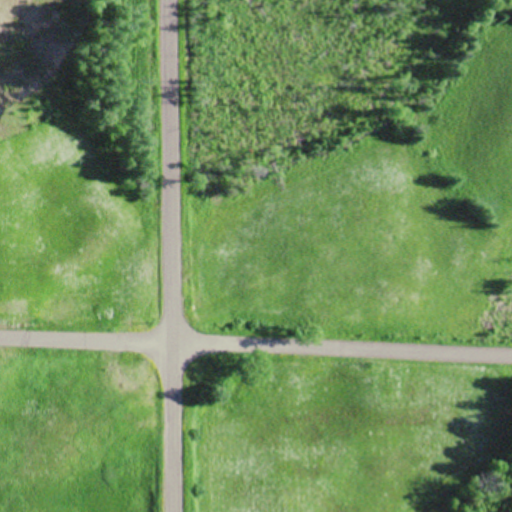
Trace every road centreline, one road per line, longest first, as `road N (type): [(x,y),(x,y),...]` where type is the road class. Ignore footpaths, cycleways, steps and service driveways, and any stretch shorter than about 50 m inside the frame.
road 1 (residential): [(169,0),(176,511)]
road 2 (residential): [(177,343),(511,356)]
road 3 (residential): [(0,339),(177,343)]
